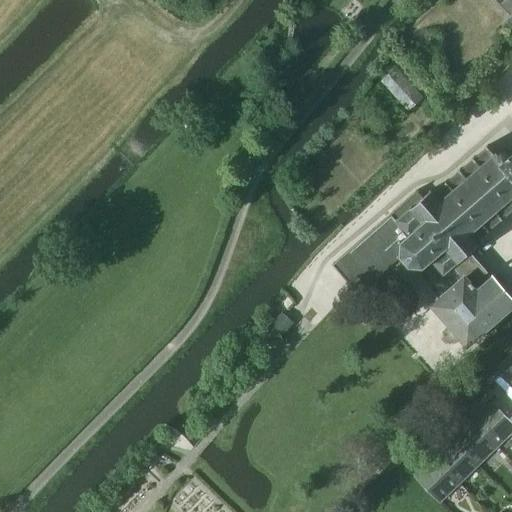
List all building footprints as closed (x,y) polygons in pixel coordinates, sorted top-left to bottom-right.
[(511,0),(497,0),(510,14),(511,11),(511,0)] [(511,17),(489,38),(497,47),(511,34),(511,17)] [(495,154),(487,145),(486,147),(487,148),(475,158),(474,157),(472,159),(473,160),(462,169),(461,168),(458,170),(459,171),(448,181),(447,180),(445,182),(446,183),(434,193),(431,189),(429,191),(430,193),(423,198),(419,192),(419,191),(418,190),(332,264),(349,284),(351,282),(359,292),(399,258),(401,257),(408,265),(407,268),(410,269),(411,266),(421,267),(422,270),(425,269),(424,266),(432,260),(455,285),(432,305),(467,345),(511,306),(511,300),(469,251),(475,245),(477,247),(479,245),(475,240),(486,230),(488,232),(490,230),(488,229),(500,219),(501,220),(504,218),(502,217),(511,208),(511,151),(508,155),(507,154),(504,152),(501,152),(498,155),(496,153),(495,154)] [(282,312),(260,336),(272,347),(294,323),(282,312)] [(511,365),(501,376),(511,387),(511,388),(511,389),(511,365)] [(511,421),(492,402),(473,420),(498,446),(511,431),(511,421)] [(473,420),(454,439),(478,464),(498,446),(473,420)] [(454,439),(434,457),(459,483),(478,464),(454,439)] [(459,483),(434,457),(415,476),(440,502),(459,483)]
